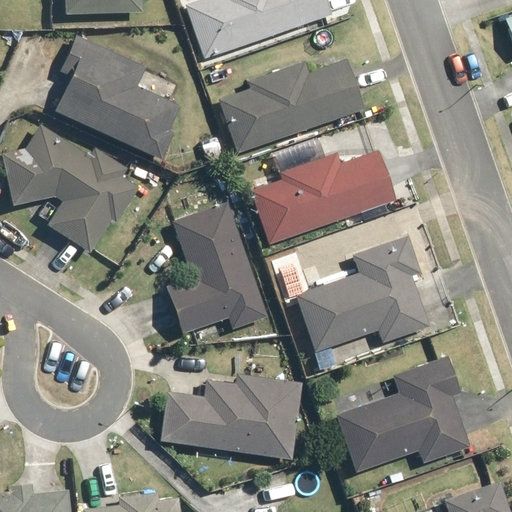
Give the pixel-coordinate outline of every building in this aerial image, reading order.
[(60,0),(62,16),(138,12),(137,0),(60,0)] [(191,0),(180,4),(200,60),(327,14),(321,0),(191,0)] [(142,65),(71,35),(56,72),(65,77),(49,116),(155,160),(178,106),(133,87),(142,65)] [(243,81),(246,88),(214,99),(233,154),(360,110),(341,55),(303,68),(301,61),(243,81)] [(37,125),(20,150),(0,153),(0,167),(8,207),(64,196),(44,226),(86,254),(108,222),(112,224),(136,187),(119,177),(125,169),(92,146),(85,156),(37,125)] [(275,173),(278,181),(246,192),(264,244),(392,202),(375,149),(336,162),(333,154),(275,173)] [(229,329),(264,318),(224,201),(167,220),(187,278),(163,287),(180,334),(225,318),(229,329)] [(294,282),(320,348),(410,313),(384,247),(294,282)] [(233,374),(232,383),(202,380),(200,398),(161,393),(155,441),(287,458),(288,447),(297,382),(233,374)] [(354,476),(456,441),(438,389),(336,424),(354,476)] [(65,511),(64,490),(0,495),(0,511),(65,511)] [(421,511),(484,511),(479,495),(421,511)] [(174,511),(173,497),(78,509),(78,511),(174,511)]
